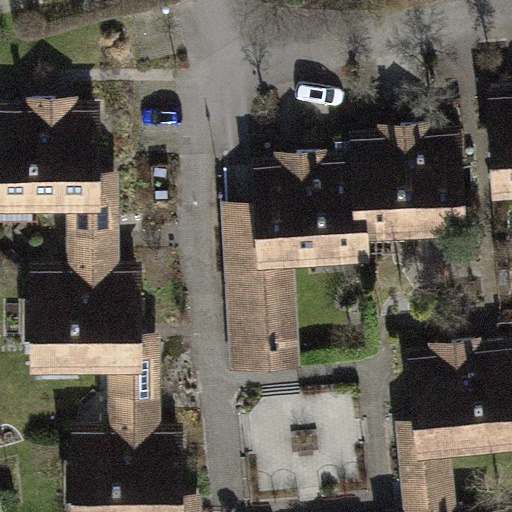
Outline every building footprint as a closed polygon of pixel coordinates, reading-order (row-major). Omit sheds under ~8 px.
[(511,84),(493,85),(497,181),(511,180),(511,84)] [(96,103),(0,102),(0,189),(76,190),(78,238),(117,239),(121,166),(96,165),(96,103)] [(458,123),(352,126),(355,224),(461,221),(458,123)] [(347,151),(255,156),(257,199),(225,201),(235,356),(295,353),(289,250),(353,247),(355,224),(347,151)] [(117,239),(78,238),(77,258),(30,257),(27,360),(109,362),(113,399),(155,400),(161,324),(136,323),(137,257),(116,257),(117,239)] [(511,438),(511,335),(411,344),(418,414),(397,416),(403,483),(454,478),(450,444),(511,438)] [(113,419),(73,419),(71,511),(202,511),(203,486),(180,486),(181,418),(155,418),(155,400),(113,399),(113,419)] [(385,511),(487,511),(487,506),(455,509),(454,478),(403,483),(407,508),(385,510),(385,511)]
